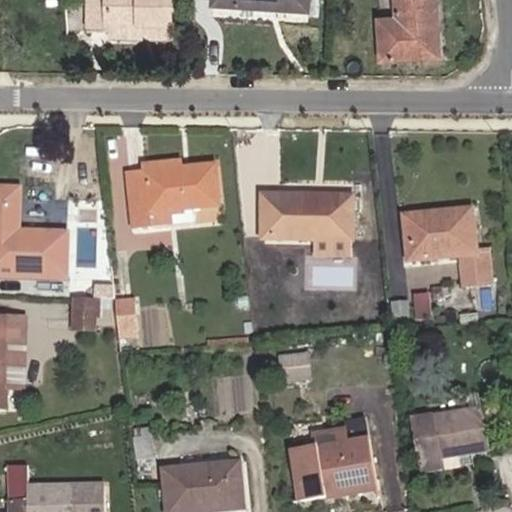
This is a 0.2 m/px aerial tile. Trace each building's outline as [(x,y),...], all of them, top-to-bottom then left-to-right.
[(82,0),(81,39),(160,42),(163,0),(82,0)] [(210,0),(210,10),(305,14),(304,0),(210,0)] [(427,66),(428,0),(387,0),(387,16),(387,32),(374,32),(373,65),(427,66)] [(374,32),(387,32),(387,16),(374,16),(374,32)] [(129,242),(151,240),(150,227),(211,222),(208,180),(143,185),(144,194),(126,195),(129,242)] [(10,198),(0,197),(0,283),(58,284),(59,243),(8,242),(10,198)] [(340,207),(256,204),(254,244),(304,246),(338,247),(339,247),(340,207)] [(401,224),(402,270),(453,268),(454,301),(484,300),(483,262),(464,263),(463,223),(401,224)] [(338,247),(304,246),(303,262),(337,264),(338,247)] [(91,306),(71,306),(71,319),(91,320),(91,306)] [(130,318),(111,318),(113,340),(131,340),(130,318)] [(91,320),(71,319),(70,333),(90,334),(91,320)] [(13,321),(0,321),(0,346),(14,347),(13,321)] [(313,352),(282,352),(282,379),(313,380),(313,352)] [(499,435),(496,408),(411,420),(418,474),(437,471),(436,461),(486,454),(484,438),(499,435)] [(334,424),(335,444),(356,441),(354,422),(334,424)] [(335,444),(283,450),(289,501),(365,491),(359,441),(356,441),(335,444)] [(231,459),(158,469),(163,511),(177,511),(237,504),(231,459)] [(0,500),(20,498),(22,511),(101,511),(96,473),(19,482),(17,464),(0,465),(0,500)]
